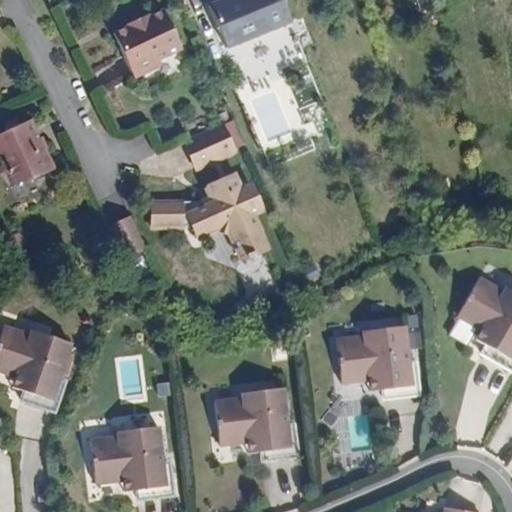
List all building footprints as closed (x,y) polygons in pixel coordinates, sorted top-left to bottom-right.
[(205,0),(217,34),(284,10),(280,0),(205,0)] [(111,29),(129,68),(138,73),(151,68),(152,57),(180,44),(162,6),(111,29)] [(0,154),(1,155),(8,172),(45,156),(25,109),(8,116),(5,110),(0,112),(0,115),(2,119),(0,119),(0,154)] [(217,125),(180,142),(194,171),(231,154),(217,125)] [(179,232),(188,228),(194,241),(212,233),(225,238),(235,260),(261,248),(246,217),(256,213),(244,186),(236,190),(230,177),(212,185),(218,198),(199,207),(151,203),(149,230),(179,232)] [(127,217),(105,227),(119,259),(141,250),(127,217)] [(511,285),(502,280),(500,283),(478,271),(456,309),(491,328),(480,347),(511,364),(511,363),(511,285)] [(357,322),(358,327),(332,331),(339,376),(378,370),(381,388),(416,382),(411,351),(404,352),(399,321),(398,315),(357,322)] [(22,397),(55,409),(66,377),(58,374),(70,339),(30,327),(28,331),(2,323),(0,328),(0,368),(28,378),(22,397)] [(220,442),(259,436),(262,456),(297,450),(292,419),(285,420),(280,383),(239,389),(240,394),(213,398),(220,442)] [(347,402),(348,450),(369,450),(367,401),(347,402)] [(114,425),(115,429),(88,432),(93,476),(135,471),(138,491),(172,486),(168,455),(161,456),(156,418),(114,425)] [(425,507),(423,511),(479,511),(481,507),(445,500),(443,511),(425,507)]
